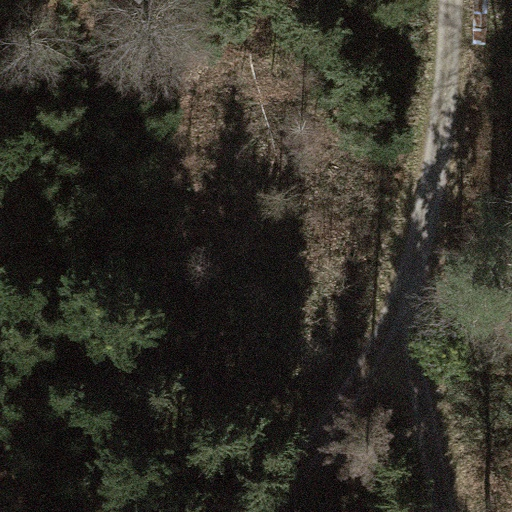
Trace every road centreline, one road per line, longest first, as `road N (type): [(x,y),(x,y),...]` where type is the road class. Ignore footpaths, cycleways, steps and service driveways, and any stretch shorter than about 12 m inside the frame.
road 1 (track): [(457,0),(455,98),(414,302),(265,511)]
road 2 (track): [(414,302),(454,511)]
